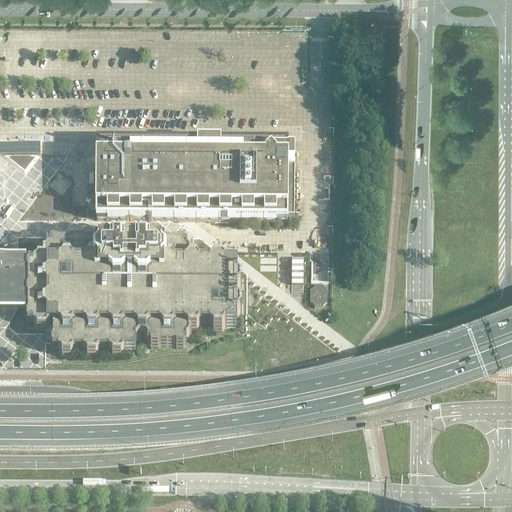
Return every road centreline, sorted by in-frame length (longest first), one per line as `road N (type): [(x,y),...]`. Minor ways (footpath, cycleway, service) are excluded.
road 1 (motorway): [(511,324),(308,389),(177,409),(0,415)]
road 2 (motorway): [(0,435),(236,424),(389,391),(511,348)]
road 3 (tertiary): [(429,18),(417,413)]
road 4 (unclassified): [(0,8),(367,10)]
road 5 (unclassified): [(248,438),(177,425),(82,393),(0,389)]
road 6 (secondary): [(248,438),(145,456),(0,462)]
road 7 (secondary): [(0,487),(232,486)]
road 8 (secondary): [(232,486),(418,498)]
road 9 (tertiary): [(508,196),(508,22)]
road 10 (secondary): [(417,413),(248,438)]
road 11 (tertiary): [(504,409),(507,283)]
